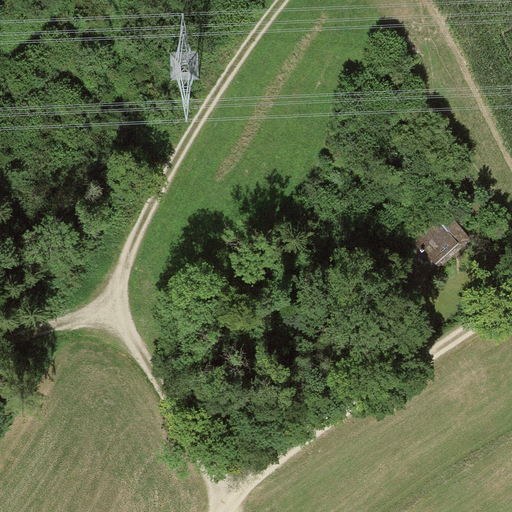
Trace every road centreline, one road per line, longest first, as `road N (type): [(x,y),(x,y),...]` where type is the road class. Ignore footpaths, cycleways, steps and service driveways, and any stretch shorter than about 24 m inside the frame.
road 1 (track): [(0,360),(115,316),(136,224),(282,0)]
road 2 (track): [(511,305),(323,416),(229,511)]
road 3 (track): [(115,316),(224,511)]
